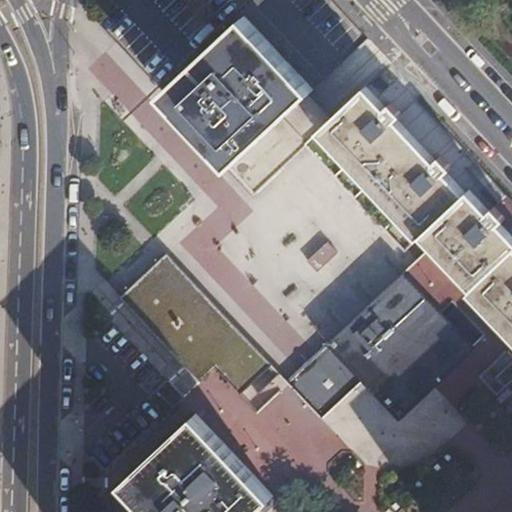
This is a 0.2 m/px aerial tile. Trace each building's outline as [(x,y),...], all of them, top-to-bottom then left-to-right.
[(229,54),(157,119),(223,197),(301,125),(229,54)] [(367,87),(334,118),(336,120),(369,89),(367,87)] [(369,203),(411,247),(422,235),(324,130),(312,142),(369,203)] [(312,142),(307,146),(406,252),(411,247),(369,203),(312,142)] [(244,176),(242,177),(257,194),(259,191),(244,176)] [(320,181),(243,253),(313,327),(390,256),(320,181)] [(437,243),(421,258),(511,353),(511,331),(473,289),(476,286),(437,243)] [(167,254),(159,262),(161,265),(173,266),(176,263),(167,254)] [(511,353),(421,258),(406,273),(443,312),(454,301),(485,335),(474,346),(493,366),(506,353),(507,354),(511,359),(511,353)] [(502,511),(511,503),(511,359),(507,354),(506,353),(493,366),(476,348),(443,312),(406,273),(405,272),(328,344),(363,381),(336,407),(322,419),(288,382),(257,413),(241,395),(272,365),(247,338),(223,313),(176,263),(173,266),(161,265),(159,262),(121,297),(320,511),(502,511)] [(197,414),(183,427),(175,436),(177,438),(165,450),(168,454),(161,460),(158,457),(143,470),(141,467),(140,468),(124,482),(152,511),(258,511),(260,510),(259,509),(274,496),(197,414)] [(177,438),(175,436),(141,467),(143,470),(158,457),(161,460),(168,454),(165,450),(177,438)]
